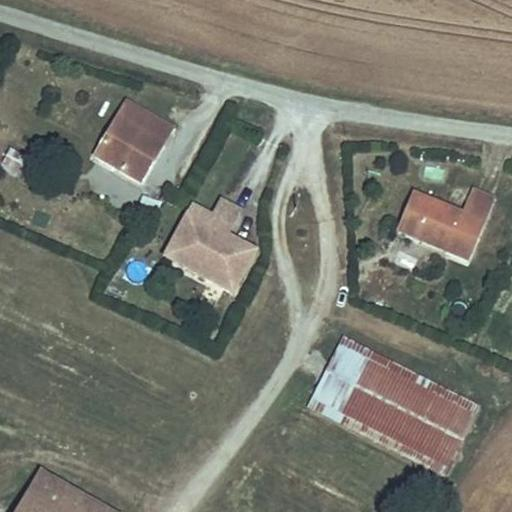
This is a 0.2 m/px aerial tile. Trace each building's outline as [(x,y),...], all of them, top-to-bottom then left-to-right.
[(161,144),(117,120),(97,155),(142,179),(161,144)] [(9,155),(0,167),(0,171),(25,188),(35,173),(9,155)] [(413,198),(397,234),(464,264),(491,204),(469,194),(458,218),(413,198)] [(142,199),(138,212),(152,217),(156,204),(142,199)] [(224,238),(238,213),(221,203),(212,220),(213,220),(208,229),(224,238)] [(212,220),(192,209),(166,259),(206,280),(232,294),(253,253),(224,238),(208,229),(213,220),(212,220)] [(181,396),(0,322),(0,380),(161,446),(181,396)] [(474,409),(343,340),(309,408),(441,476),(474,409)] [(359,511),(253,461),(229,511),(231,511),(359,511)] [(106,511),(38,474),(16,511),(106,511)]
